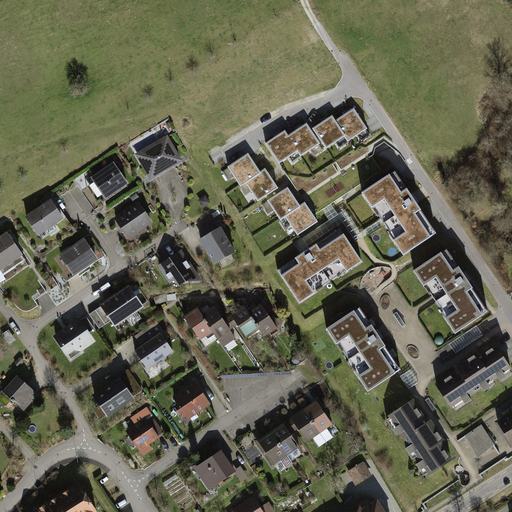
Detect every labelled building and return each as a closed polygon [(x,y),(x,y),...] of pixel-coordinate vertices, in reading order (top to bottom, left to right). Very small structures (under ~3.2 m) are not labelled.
[(354,110),(336,122),(345,135),(348,140),(366,128),(354,110)] [(332,117),(314,129),(326,147),(345,135),(336,122),(332,117)] [(306,124),(288,136),(297,150),(300,154),(318,143),(306,124)] [(368,131),(356,139),(359,143),(371,135),(368,131)] [(285,132),(266,144),(279,162),(297,150),(288,136),(285,132)] [(168,137),(137,155),(149,176),(180,158),(168,137)] [(248,154),(229,167),(239,183),(244,180),(259,170),(248,154)] [(127,182),(114,162),(90,178),(102,197),(127,182)] [(244,180),(257,200),(277,187),(265,169),(260,172),(259,170),(244,180)] [(395,172),(363,193),(404,255),(436,233),(395,172)] [(287,188),(267,201),(279,219),(286,215),(299,206),(287,188)] [(206,197),(200,201),(204,207),(210,203),(206,197)] [(50,198),(25,215),(38,235),(63,218),(50,198)] [(139,201),(114,218),(128,240),(153,222),(139,201)] [(286,215),(298,234),(317,222),(305,203),(299,206),(286,215)] [(220,228),(201,240),(214,263),(234,252),(220,228)] [(341,230),(278,271),(299,302),(361,261),(341,230)] [(7,231),(0,235),(0,269),(22,255),(7,231)] [(84,240),(58,257),(71,276),(96,259),(84,240)] [(447,251),(416,272),(456,333),(488,313),(447,251)] [(181,252),(159,266),(174,288),(183,282),(200,280),(181,252)] [(98,310),(89,316),(99,329),(108,323),(111,327),(140,307),(125,285),(95,306),(98,310)] [(165,296),(153,298),(155,304),(166,302),(165,296)] [(260,304),(248,313),(260,330),(264,336),(277,328),(260,304)] [(244,306),(231,315),(246,338),(260,330),(248,313),(244,306)] [(213,307),(201,315),(223,346),(235,338),(213,307)] [(360,308),(327,330),(368,391),(400,370),(360,308)] [(197,309),(185,317),(200,339),(212,332),(201,315),(197,309)] [(85,315),(52,335),(64,356),(92,340),(88,335),(95,331),(85,315)] [(159,333),(132,351),(145,370),(172,352),(159,333)] [(495,346),(436,384),(451,407),(510,369),(495,346)] [(18,376),(4,392),(25,410),(38,395),(18,376)] [(117,377),(89,397),(103,418),(131,398),(117,377)] [(194,383),(173,397),(188,419),(209,405),(194,383)] [(414,401),(390,416),(428,476),(453,460),(414,401)] [(317,402),(304,410),(320,433),(332,425),(317,402)] [(320,433),(304,410),(291,419),(307,442),(320,433)] [(511,413),(499,422),(511,442),(511,413)] [(151,416),(127,432),(139,450),(163,434),(151,416)] [(284,424),(271,433),(287,456),(300,447),(284,424)] [(482,426),(466,436),(478,455),(494,445),(482,426)] [(271,433),(258,441),(274,465),(287,456),(271,433)] [(219,453),(196,469),(210,489),(233,473),(219,453)] [(364,463),(349,472),(357,484),(371,475),(364,463)] [(243,482),(250,477),(244,468),(237,473),(243,482)] [(35,510),(35,511),(96,511),(98,511),(79,483),(35,510)] [(262,511),(253,498),(233,511),(234,511),(262,511)] [(384,511),(378,500),(357,511),(384,511)]
